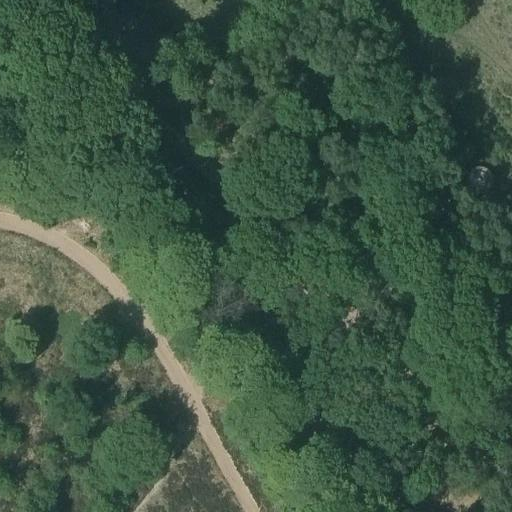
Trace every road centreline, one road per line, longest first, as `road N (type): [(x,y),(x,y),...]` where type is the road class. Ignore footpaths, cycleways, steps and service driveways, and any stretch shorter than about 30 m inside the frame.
road 1 (track): [(1,0),(116,88),(342,294)]
road 2 (track): [(249,511),(120,294)]
road 3 (track): [(342,294),(511,477)]
road 4 (track): [(120,294),(83,257),(0,220)]
